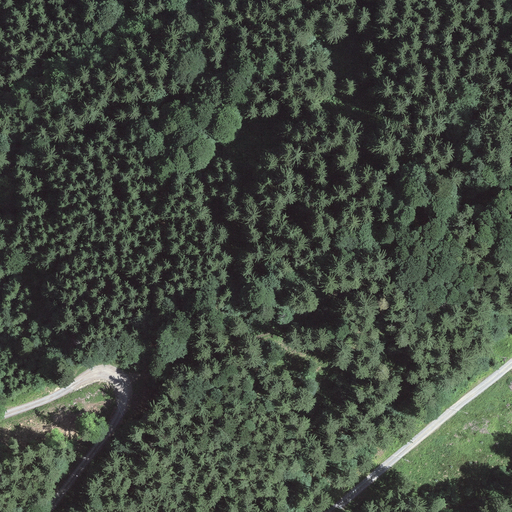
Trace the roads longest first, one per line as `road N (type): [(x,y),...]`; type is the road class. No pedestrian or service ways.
road 1 (track): [(48,511),(129,406),(129,392),(105,372),(0,416)]
road 2 (track): [(240,0),(138,23),(0,93)]
road 3 (track): [(511,364),(331,511)]
